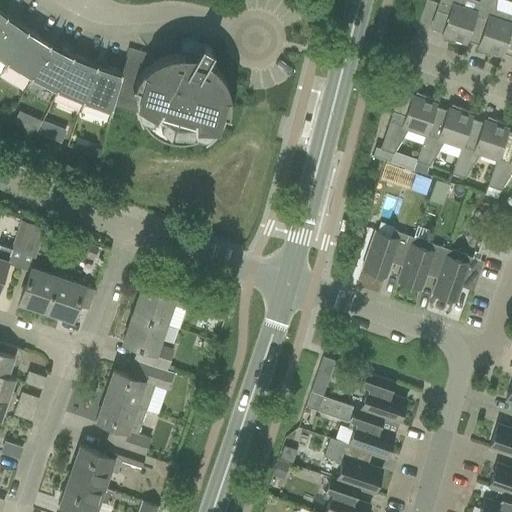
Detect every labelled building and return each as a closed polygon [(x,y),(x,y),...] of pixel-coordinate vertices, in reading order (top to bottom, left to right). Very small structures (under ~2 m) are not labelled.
[(475,12),(474,12),(458,6),(458,0),(438,0),(435,10),(447,14),(440,34),(449,37),(449,41),(461,43),(462,41),(465,42),(467,37),(466,37),(475,12)] [(478,0),(474,12),(475,12),(466,37),(467,37),(478,41),(476,46),(485,49),(484,53),(497,56),(498,54),(501,55),(503,50),(502,49),(511,24),(510,24),(494,18),(495,0),(478,0)] [(6,14),(0,22),(0,61),(4,64),(0,70),(0,71),(27,28),(6,14)] [(511,18),(510,24),(511,24),(502,49),(503,50),(511,52),(511,57),(511,58),(511,18)] [(27,28),(0,71),(1,71),(5,65),(29,80),(25,86),(26,86),(49,42),(27,28)] [(72,54),(49,42),(26,86),(26,87),(30,80),(54,92),(51,99),(52,100),(72,54)] [(121,72),(111,108),(137,115),(138,118),(139,120),(141,124),(143,126),(144,129),(146,131),(150,135),(153,138),(157,140),(160,142),(163,143),(166,144),(170,145),(173,146),(176,146),(183,146),(184,146),(189,146),(193,145),(198,143),(202,141),(206,138),(210,136),(212,134),(215,130),(217,128),(219,125),(220,122),(221,119),(223,117),(223,115),(229,117),(229,115),(227,115),(228,111),(229,108),(229,105),(229,101),(229,98),(229,94),(228,91),(227,88),(225,83),(224,80),(222,77),(221,74),(219,71),(215,67),(213,65),(210,63),(206,60),(212,49),(211,49),(201,44),(202,43),(201,42),(194,53),(182,53),(178,53),(175,53),(171,54),(166,55),(162,56),(159,57),(154,60),(150,54),(127,47),(120,72),(121,72)] [(72,54),(52,100),(55,93),(81,103),(78,111),(79,111),(96,63),(72,54)] [(96,63),(79,111),(82,104),(108,113),(106,120),(108,121),(111,108),(121,72),(120,72),(96,63)] [(433,109),(434,109),(435,104),(432,103),(433,101),(422,95),(420,99),(411,95),(404,115),(392,111),(379,148),(374,146),(371,155),(389,161),(392,153),(407,128),(424,134),(425,134),(433,109)] [(3,104),(0,108),(0,114),(7,118),(12,109),(3,104)] [(425,134),(424,134),(415,161),(428,165),(443,140),(460,146),(469,121),(470,121),(471,116),(468,115),(469,113),(458,107),(456,111),(446,108),(445,113),(434,109),(433,109),(425,134)] [(35,130),(40,118),(31,115),(26,126),(35,130)] [(460,146),(450,173),(464,178),(479,153),(495,158),(496,159),(505,133),(507,128),(504,127),(505,125),(493,119),(491,123),(482,120),(480,125),(470,121),(469,121),(460,146)] [(43,120),(38,132),(47,136),(52,124),(43,120)] [(496,159),(495,158),(486,185),(500,190),(511,169),(511,135),(505,133),(496,159)] [(91,145),(88,153),(98,157),(101,149),(91,145)] [(434,178),(427,199),(441,204),(448,183),(434,178)] [(20,220),(12,244),(13,244),(24,248),(32,224),(20,220)] [(32,224),(24,248),(36,252),(45,228),(32,224)] [(412,237),(410,236),(392,230),(390,235),(374,230),(361,269),(385,277),(392,257),(403,261),(412,237)] [(70,237),(66,249),(92,258),(96,246),(70,237)] [(403,261),(396,281),(420,289),(426,269),(438,273),(447,249),(427,242),(425,248),(410,243),(412,237),(403,261)] [(0,281),(12,248),(0,243),(0,281)] [(438,273),(431,293),(455,301),(460,286),(472,290),(482,261),(462,254),(460,260),(445,255),(447,249),(438,273)] [(45,311),(57,277),(31,268),(19,302),(45,311)] [(57,277),(45,311),(71,320),(76,304),(87,308),(94,289),(57,277)] [(171,303),(185,308),(192,287),(162,277),(158,289),(142,284),(132,313),(164,324),(171,303)] [(164,324),(132,313),(122,342),(138,347),(134,360),(171,372),(172,371),(164,369),(170,349),(157,345),(164,324)] [(0,342),(0,373),(6,376),(6,375),(10,365),(18,361),(22,350),(0,342)] [(171,372),(134,360),(144,364),(139,379),(113,370),(104,395),(145,410),(154,385),(165,389),(171,372)] [(26,381),(43,388),(48,375),(31,368),(26,381)] [(377,415),(377,416),(397,423),(405,399),(390,394),(394,381),(365,371),(358,392),(364,394),(359,408),(359,409),(377,415)] [(316,372),(310,391),(322,395),(328,376),(316,372)] [(6,376),(0,373),(0,396),(13,401),(14,398),(10,390),(14,378),(6,375),(6,376)] [(31,420),(42,397),(25,389),(14,411),(31,420)] [(310,391),(307,401),(318,405),(322,395),(310,391)] [(145,410),(104,395),(95,421),(122,430),(116,445),(143,454),(148,438),(137,434),(145,410)] [(359,409),(359,408),(322,395),(318,405),(316,411),(348,422),(346,427),(352,429),(347,443),(347,444),(365,450),(365,451),(385,458),(393,434),(373,427),(377,416),(377,415),(359,409)] [(13,401),(0,396),(0,418),(4,408),(12,404),(13,401)] [(511,428),(496,424),(488,447),(511,455),(511,428)] [(79,446),(69,476),(102,487),(108,471),(116,474),(120,461),(138,467),(143,454),(116,445),(105,441),(104,442),(109,444),(105,455),(79,446)] [(347,444),(347,443),(341,442),(334,462),(340,464),(335,479),(353,486),(373,493),(381,469),(361,462),(365,451),(365,450),(347,444)] [(296,450),(283,445),(279,458),(292,463),(296,450)] [(277,461),(272,474),(283,478),(288,465),(277,461)] [(511,468),(496,462),(487,486),(507,494),(508,493),(511,494),(511,468)] [(114,491),(102,487),(69,476),(59,505),(63,507),(61,511),(77,511),(94,511),(98,501),(109,505),(114,491)] [(335,479),(329,477),(322,497),(328,499),(323,511),(366,511),(369,504),(349,498),(353,486),(335,479)] [(511,511),(511,494),(508,493),(507,494),(504,505),(484,498),(478,511),(511,511)] [(155,511),(158,506),(141,500),(136,511),(155,511)]
